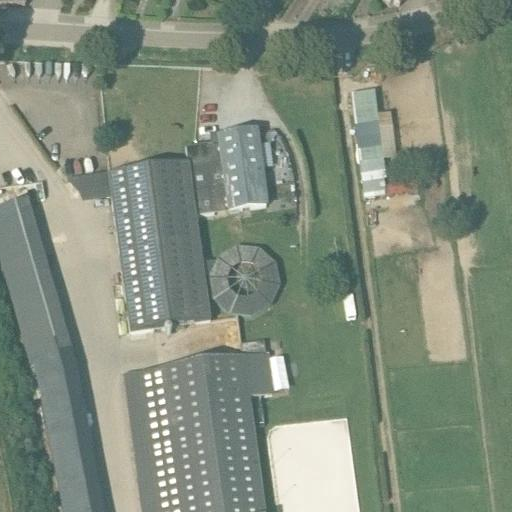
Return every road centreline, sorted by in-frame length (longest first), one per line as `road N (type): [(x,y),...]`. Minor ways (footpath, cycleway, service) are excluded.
road 1 (unclassified): [(0,28),(259,42),(387,32),(475,7)]
road 2 (track): [(395,511),(353,219),(341,38)]
